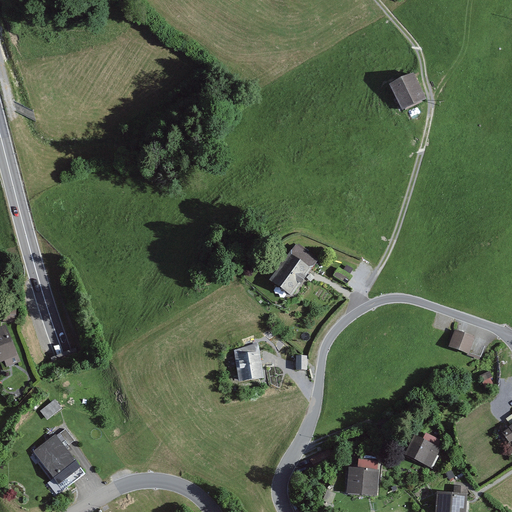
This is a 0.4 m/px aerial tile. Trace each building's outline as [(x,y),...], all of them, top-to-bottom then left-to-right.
[(413,78),(389,89),(399,113),(424,102),(413,78)] [(315,262),(292,246),(268,284),(291,299),(315,262)] [(352,277),(336,268),(331,277),(347,285),(352,277)] [(0,361),(2,361),(5,368),(17,363),(2,327),(0,327),(0,361)] [(474,339),(453,331),(447,350),(468,357),(474,339)] [(257,346),(230,351),(237,384),(263,379),(257,346)] [(487,384),(496,381),(492,369),(483,371),(487,384)] [(50,416),(63,404),(56,396),(43,408),(50,416)] [(511,427),(503,434),(511,445),(511,444),(511,427)] [(425,442),(412,436),(403,456),(431,467),(442,442),(427,436),(425,442)] [(54,438),(32,455),(58,488),(80,471),(54,438)] [(355,469),(347,468),(344,494),(378,498),(381,459),(357,457),(355,469)] [(449,495),(434,493),(432,511),(465,511),(468,488),(450,486),(449,495)]
